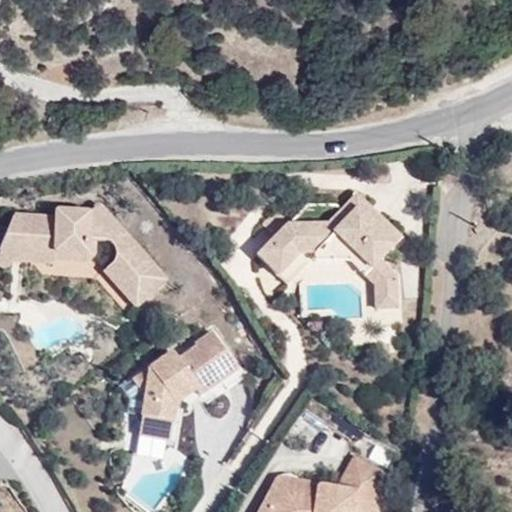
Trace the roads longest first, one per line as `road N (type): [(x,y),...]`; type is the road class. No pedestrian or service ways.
road 1 (residential): [(461,117),(413,138),(172,135),(0,170)]
road 2 (residential): [(409,511),(461,117)]
road 3 (unknown): [(288,379),(199,511)]
